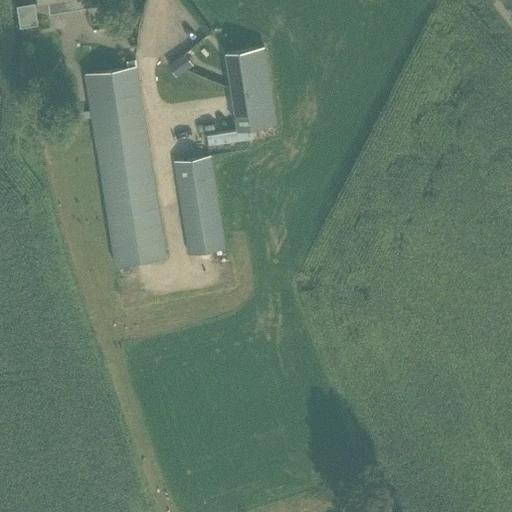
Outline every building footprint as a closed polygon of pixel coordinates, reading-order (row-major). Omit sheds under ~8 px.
[(62,0),(63,10),(100,4),(99,0),(39,0),(40,4),(62,0)] [(17,27),(36,25),(33,2),(14,4),(17,27)] [(226,52),(238,129),(276,123),(264,47),(226,52)] [(128,67),(85,74),(114,262),(165,254),(136,60),(127,61),(128,67)] [(174,162),(189,254),(224,248),(210,157),(174,162)]
